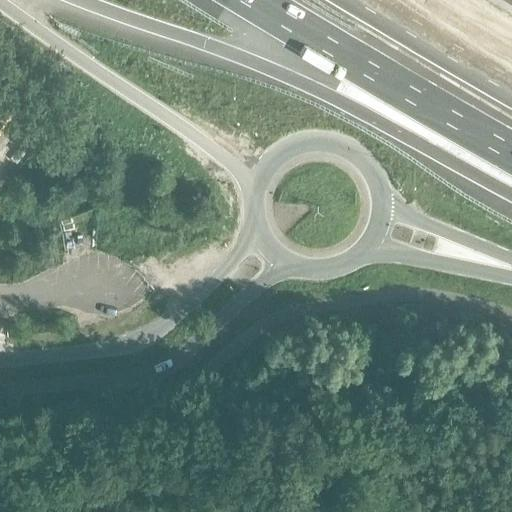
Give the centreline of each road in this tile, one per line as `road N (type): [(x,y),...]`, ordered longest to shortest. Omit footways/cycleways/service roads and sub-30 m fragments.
road 1 (motorway): [(74,0),(511,141)]
road 2 (unknown): [(0,458),(341,491),(426,511)]
road 3 (tertiary): [(0,390),(163,369),(289,265)]
road 4 (primary): [(0,3),(255,187)]
road 5 (tertiary): [(257,230),(236,261),(145,343),(0,361)]
road 6 (motorway): [(348,0),(511,98)]
road 7 (tertiary): [(382,205),(366,164),(326,143),(283,152),(255,187)]
road 8 (tertiary): [(365,251),(511,270)]
road 9 (tertiary): [(511,267),(382,205)]
